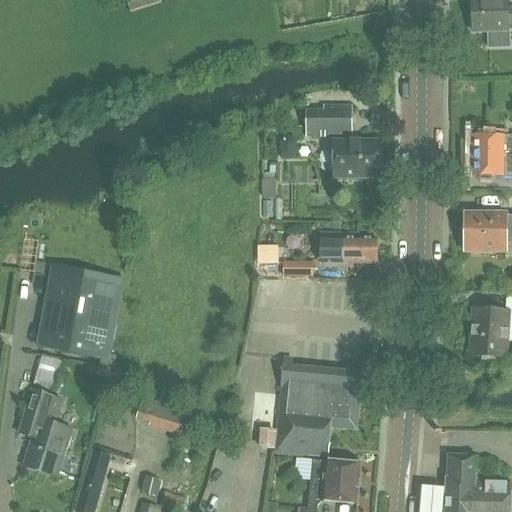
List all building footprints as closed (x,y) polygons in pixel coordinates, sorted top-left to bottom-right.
[(509,26),(511,25),(511,8),(509,9),(508,0),(472,1),(473,33),(509,31),(509,26)] [(353,138),(353,106),(324,106),(324,111),(306,111),(306,139),(353,138)] [(511,176),(511,137),(474,138),(474,176),(511,176)] [(333,145),(333,178),(378,178),(378,163),(383,160),(383,150),(378,148),(378,145),(333,145)] [(276,180),(275,180),(275,173),(263,173),(263,180),(262,180),(262,197),(276,197),(276,180)] [(511,240),(511,217),(507,217),(507,214),(466,214),(466,254),(507,254),(507,241),(511,240)] [(345,264),(377,264),(377,240),(362,240),(362,234),(321,234),(321,253),(345,254),(345,264)] [(284,277),(284,263),(279,263),(279,248),(259,248),(259,276),(284,277)] [(314,264),(312,264),(292,263),(284,263),(284,277),(284,278),(314,278),(314,264)] [(98,359),(98,358),(110,360),(123,291),(111,288),(112,286),(56,275),(42,348),(98,359)] [(508,313),(474,310),(471,357),(505,359),(507,341),(508,313)] [(284,359),(277,432),(261,430),(259,450),(276,452),(275,453),(327,458),(330,427),(356,429),(359,395),(365,395),(368,368),(347,366),(347,371),(293,366),(293,360),(284,359)] [(175,388),(165,385),(163,397),(172,399),(175,388)] [(58,473),(70,435),(55,430),(64,401),(34,391),(20,435),(34,439),(26,464),(58,473)] [(181,437),(188,414),(172,408),(143,398),(136,420),(150,424),(149,427),(181,437)] [(510,511),(511,485),(475,484),(476,457),(448,456),(447,479),(446,479),(445,511),(510,511)] [(357,504),(361,465),(312,461),(307,510),(299,509),(298,511),(319,511),(317,510),(318,505),(323,501),(357,504)] [(108,471),(89,465),(82,488),(101,494),(108,471)] [(172,495),(165,493),(162,506),(181,511),(183,511),(186,500),(172,496),(172,495)] [(268,502),(266,511),(277,511),(279,504),(268,502)]
